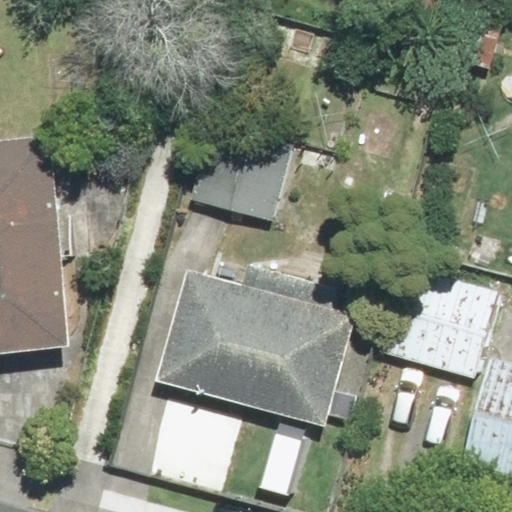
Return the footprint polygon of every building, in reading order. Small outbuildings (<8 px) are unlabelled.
[(507,18),(464,13),(459,66),(502,71),(507,18)] [(194,205),(278,223),(296,138),(344,148),(358,80),(225,53),(194,205)] [(0,365),(82,355),(56,139),(0,145),(0,365)] [(502,290),(405,268),(385,357),(481,379),(502,290)] [(190,277),(161,385),(333,431),(362,323),(190,277)] [(511,366),(496,363),(469,471),(511,481),(511,366)]
